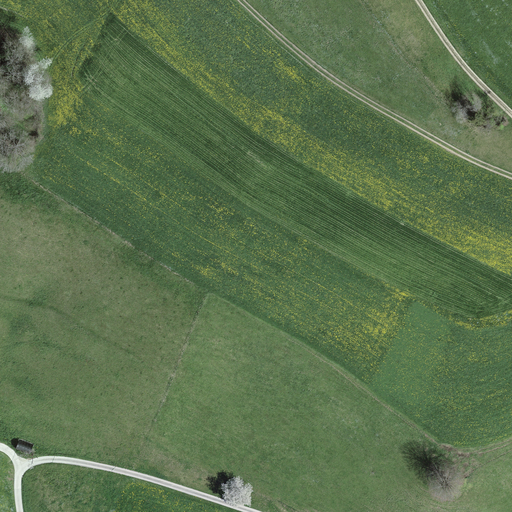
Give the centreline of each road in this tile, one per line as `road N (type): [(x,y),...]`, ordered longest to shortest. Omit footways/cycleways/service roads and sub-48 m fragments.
road 1 (track): [(245,0),(308,62),(360,98),(511,175)]
road 2 (track): [(0,448),(18,467),(75,462),(248,511)]
road 3 (track): [(511,113),(418,0)]
